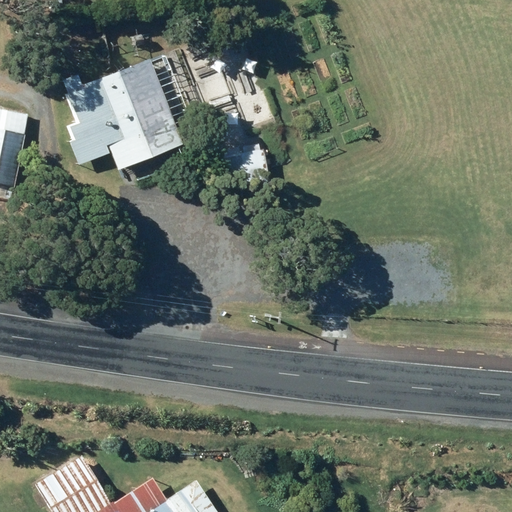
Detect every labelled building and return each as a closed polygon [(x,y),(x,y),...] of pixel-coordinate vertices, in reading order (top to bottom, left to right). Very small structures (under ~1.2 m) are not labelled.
[(151,63),(88,88),(122,173),(184,148),(151,63)] [(0,197),(6,199),(21,113),(0,109),(0,197)] [(265,132),(199,146),(206,179),(272,165),(265,132)] [(27,480),(45,511),(83,511),(101,501),(73,453),(27,480)] [(110,505),(114,511),(209,511),(186,477),(142,507),(131,491),(110,505)]
